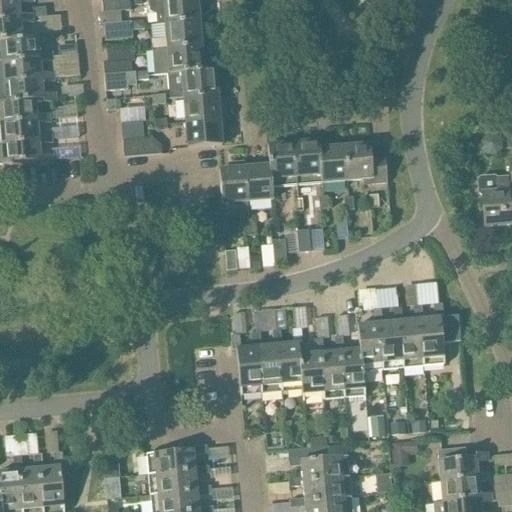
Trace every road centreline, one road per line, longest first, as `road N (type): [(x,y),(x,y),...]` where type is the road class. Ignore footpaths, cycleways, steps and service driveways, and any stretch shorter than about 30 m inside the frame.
road 1 (residential): [(78,0),(100,152),(134,210),(143,301)]
road 2 (residential): [(143,301),(285,288),(359,265),(429,215)]
road 3 (residential): [(429,215),(413,145),(413,74),(420,44),(447,0)]
road 4 (residential): [(511,393),(446,237),(429,215)]
road 5 (residential): [(148,398),(160,432),(234,433),(240,511)]
road 6 (residential): [(0,410),(148,398)]
